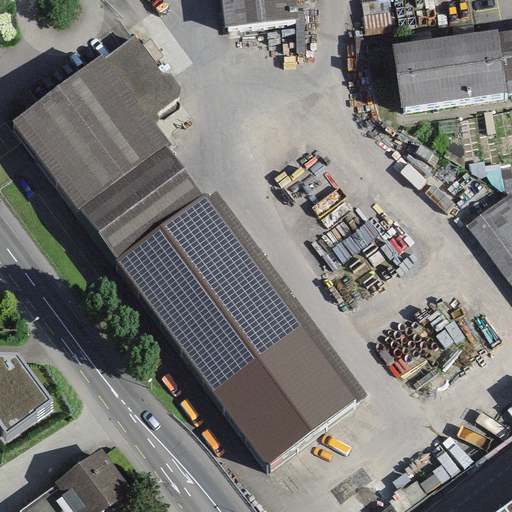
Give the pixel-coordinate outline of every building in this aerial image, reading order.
[(284,0),(218,0),(221,33),(287,28),(284,0)] [(511,38),(498,41),(507,103),(511,102),(511,38)] [(507,103),(498,41),(394,57),(403,119),(507,103)] [(188,115),(140,51),(14,143),(266,484),(354,420),(150,143),(188,115)] [(511,204),(472,234),(511,287),(511,204)] [(0,439),(6,447),(55,410),(17,361),(0,361),(0,439)] [(111,511),(123,503),(95,466),(35,511),(111,511)]
